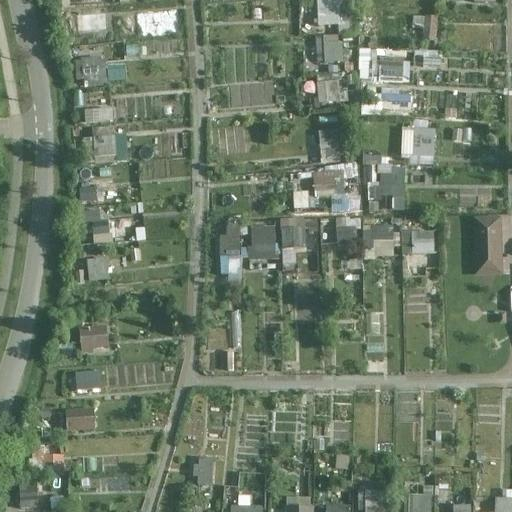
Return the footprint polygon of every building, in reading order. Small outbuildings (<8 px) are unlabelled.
[(318,0),(319,26),(340,26),(340,0),(318,0)] [(96,12),(73,13),(74,33),(97,32),(96,12)] [(424,18),(426,39),(436,38),(434,17),(424,18)] [(316,36),(317,63),(343,62),(343,35),(316,36)] [(376,79),(402,81),(404,60),(375,57),(376,51),(364,50),(361,72),(377,74),(376,79)] [(76,60),(77,80),(107,79),(106,58),(76,60)] [(343,81),(316,83),(318,105),(345,103),(343,81)] [(114,121),(113,108),(85,109),(86,123),(114,121)] [(404,129),(404,157),(434,157),(435,121),(411,120),(410,130),(404,129)] [(318,131),(320,162),(340,161),(338,129),(318,131)] [(85,162),(115,161),(114,130),(84,131),(85,162)] [(313,169),(314,191),(346,189),(346,179),(356,178),(355,166),(313,169)] [(82,202),(119,200),(118,185),(81,187),(82,202)] [(113,236),(111,209),(86,211),(89,238),(113,236)] [(505,279),(504,220),(476,221),(477,279),(505,279)] [(225,237),(217,237),(218,254),(239,253),(237,223),(224,224),(225,237)] [(393,248),(393,227),(367,226),(367,248),(393,248)] [(306,227),(249,228),(249,267),(297,267),(297,249),(306,249),(306,227)] [(435,255),(435,233),(410,233),(410,255),(435,255)] [(108,281),(107,259),(87,260),(88,282),(108,281)] [(78,351),(107,350),(106,327),(77,328),(78,351)] [(100,390),(99,372),(73,374),(74,392),(100,390)] [(93,431),(93,409),(64,409),(64,431),(93,431)] [(46,476),(65,476),(65,456),(46,456),(46,476)] [(197,486),(215,486),(215,458),(197,458),(197,486)] [(362,490),(362,511),(390,511),(390,490),(362,490)] [(421,496),(420,511),(432,511),(433,495),(421,496)] [(287,497),(287,511),(312,511),(313,497),(287,497)] [(511,511),(511,498),(494,499),(493,511),(511,511)]
